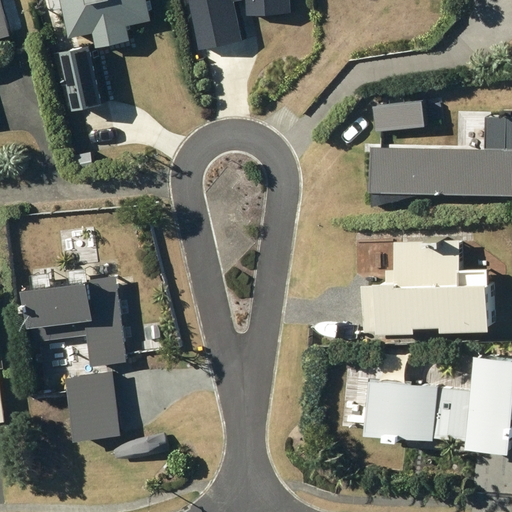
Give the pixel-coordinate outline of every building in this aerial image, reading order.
[(0,47),(0,35),(18,30),(9,0),(0,0),(0,61),(4,60),(0,47)] [(163,15),(160,0),(60,0),(62,7),(74,4),(80,33),(104,28),(107,43),(141,36),(138,20),(163,15)] [(189,0),(200,45),(241,36),(233,0),(244,0),(245,9),(292,7),(291,0),(189,0)] [(116,98),(105,39),(76,45),(87,104),(116,98)] [(427,96),(379,102),(382,125),(429,120),(427,96)] [(100,148),(84,152),(88,169),(104,166),(100,148)] [(511,152),(375,154),(376,190),(389,190),(391,200),(430,189),(511,188),(511,152)] [(396,279),(373,280),(374,327),(434,326),(434,320),(460,320),(460,325),(510,324),(510,277),(499,277),(498,265),(471,266),(470,235),(406,236),(407,266),(396,266),(396,279)] [(60,269),(40,271),(46,320),(41,320),(43,337),(100,330),(104,363),(135,359),(126,272),(96,276),(95,265),(78,267),(80,279),(61,281),(60,269)] [(2,277),(0,277),(0,341),(10,340),(2,277)] [(386,376),(381,430),(445,435),(445,432),(484,436),(484,441),(511,443),(511,353),(492,352),(488,388),(449,385),(450,382),(386,376)] [(123,368),(79,373),(88,437),(131,432),(123,368)] [(0,419),(14,418),(9,373),(0,373),(0,419)]
